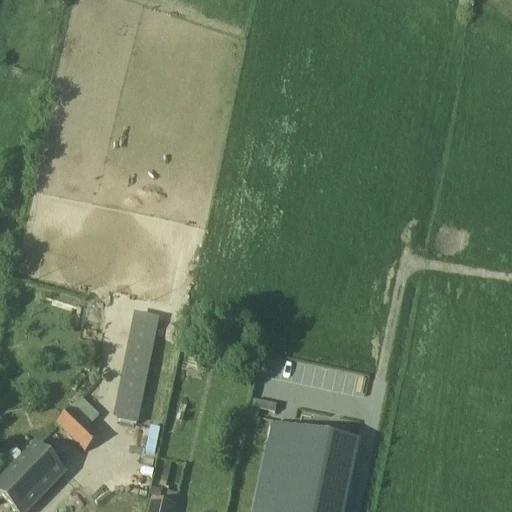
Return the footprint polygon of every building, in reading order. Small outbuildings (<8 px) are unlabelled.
[(114,423),(140,428),(161,321),(136,316),(114,423)] [(55,427),(84,455),(99,439),(70,411),(55,427)] [(277,427),(258,511),(344,511),(359,444),(277,427)] [(28,511),(63,476),(35,448),(0,483),(0,500),(11,511),(28,511)] [(153,503),(150,511),(175,511),(176,508),(153,503)]
